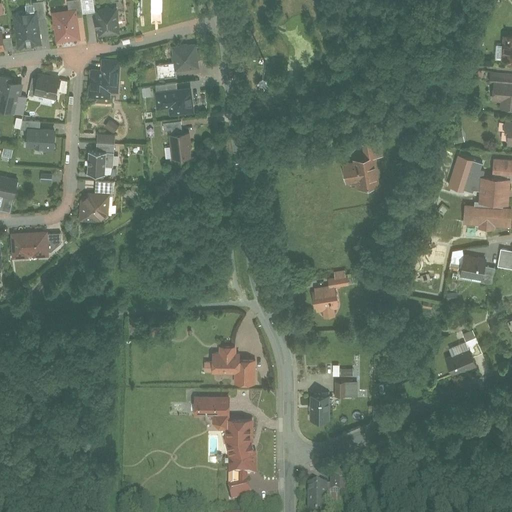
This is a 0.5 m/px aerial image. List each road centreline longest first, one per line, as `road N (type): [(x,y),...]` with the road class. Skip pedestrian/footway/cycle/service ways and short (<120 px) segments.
road 1 (tertiary): [(290,459),(286,362),(250,266),(220,23)]
road 2 (residential): [(290,459),(511,376)]
road 3 (residential): [(220,23),(75,56)]
road 4 (residential): [(67,185),(75,56)]
